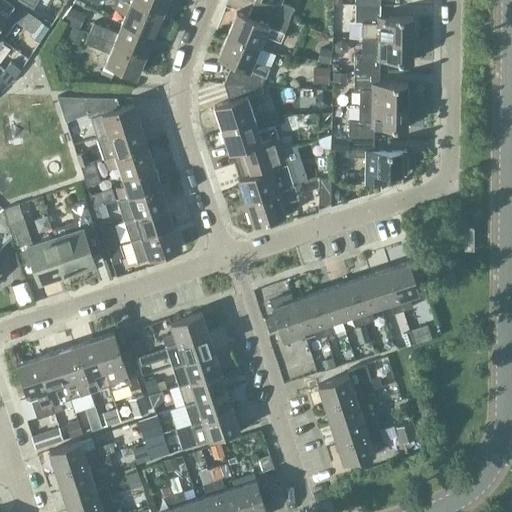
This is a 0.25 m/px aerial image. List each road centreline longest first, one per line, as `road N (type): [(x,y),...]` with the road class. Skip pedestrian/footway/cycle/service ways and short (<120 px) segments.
road 1 (tertiary): [(429,511),(473,487),(500,443),(508,0)]
road 2 (residential): [(226,258),(448,186),(450,0)]
road 3 (unclassified): [(226,258),(179,93),(208,0)]
road 4 (residential): [(305,505),(274,410),(277,387),(226,258)]
road 5 (unclassified): [(0,335),(226,258)]
